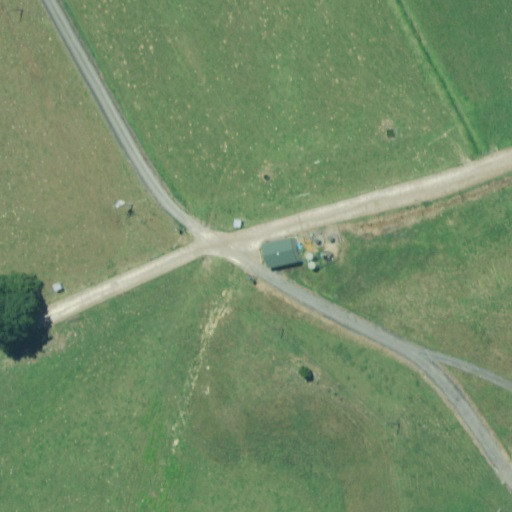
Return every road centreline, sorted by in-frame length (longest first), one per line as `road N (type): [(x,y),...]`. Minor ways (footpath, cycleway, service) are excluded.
road 1 (track): [(0,343),(223,239),(511,153)]
road 2 (track): [(223,239),(165,201),(54,0)]
